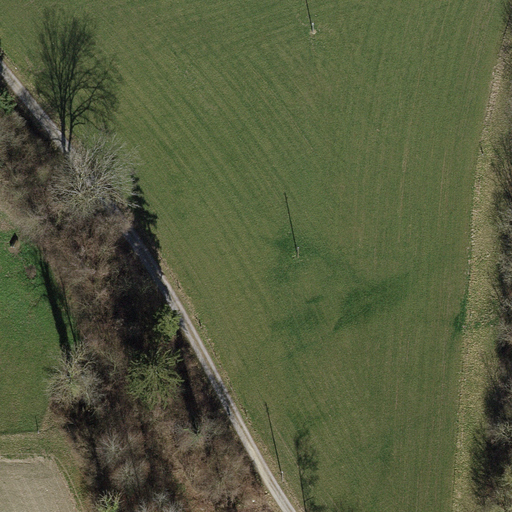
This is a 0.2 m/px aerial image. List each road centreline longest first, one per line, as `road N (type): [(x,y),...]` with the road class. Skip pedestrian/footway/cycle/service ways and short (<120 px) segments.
road 1 (track): [(0,77),(129,233),(292,511)]
road 2 (track): [(183,511),(77,353)]
